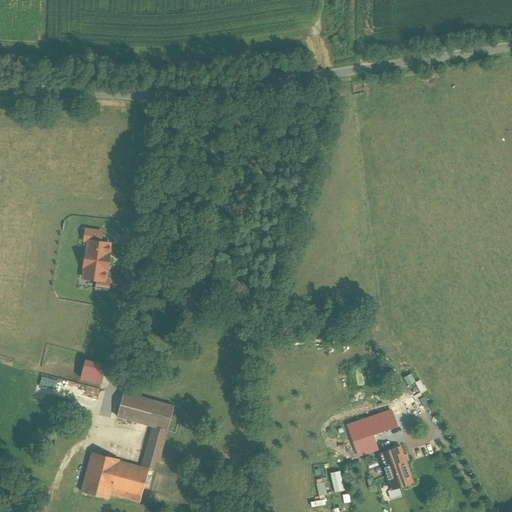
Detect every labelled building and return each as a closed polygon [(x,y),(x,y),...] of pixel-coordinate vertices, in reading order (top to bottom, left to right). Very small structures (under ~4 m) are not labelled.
[(86,250),(84,267),(85,267),(83,278),(97,280),(104,280),(106,270),(107,270),(109,253),(108,253),(109,246),(109,244),(88,241),(87,250),(86,250)] [(109,281),(104,280),(97,280),(96,288),(108,290),(109,281)] [(411,388),(396,395),(401,405),(416,398),(411,388)] [(174,406),(124,393),(118,416),(153,426),(142,466),(153,469),(155,461),(159,462),(174,406)] [(392,415),(368,424),(371,431),(352,437),(358,455),(367,452),(378,448),(373,435),(396,428),(392,415)] [(384,467),(404,460),(399,448),(380,455),(384,467)] [(93,452),(82,491),(109,498),(110,495),(140,502),(149,469),(119,462),(120,459),(93,452)] [(404,460),(384,467),(392,489),(412,482),(404,460)] [(111,511),(115,500),(109,498),(82,491),(80,491),(76,505),(102,511),(111,511)]
